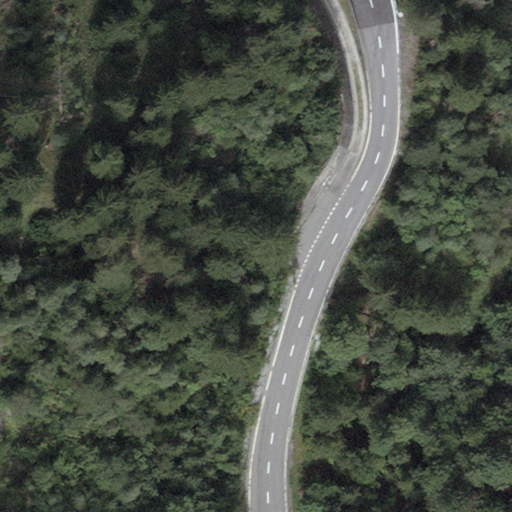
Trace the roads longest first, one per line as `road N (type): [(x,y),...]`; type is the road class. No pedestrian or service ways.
road 1 (primary): [(370,0),(383,72),(381,145),(296,336),(268,452),(268,511)]
road 2 (track): [(350,209),(345,183),(361,119),(358,88),(328,0)]
